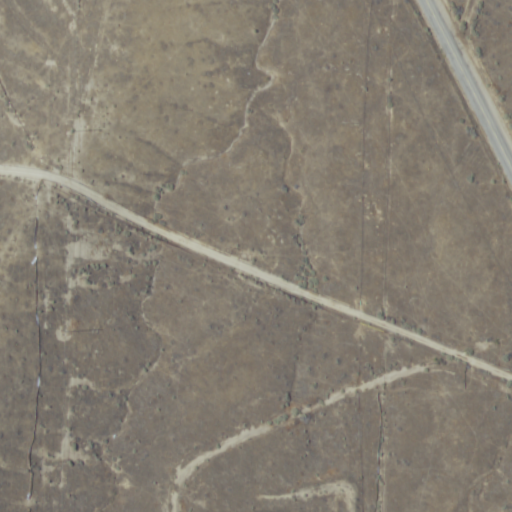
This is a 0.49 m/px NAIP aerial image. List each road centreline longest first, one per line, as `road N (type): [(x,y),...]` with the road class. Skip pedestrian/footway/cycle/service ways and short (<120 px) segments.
road 1 (residential): [(511,345),(0,169)]
road 2 (residential): [(511,168),(425,0)]
